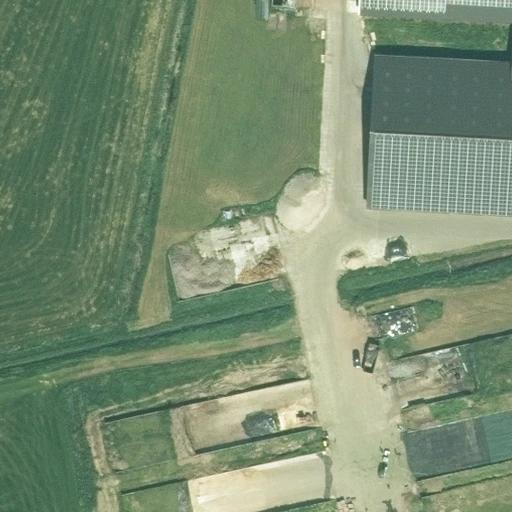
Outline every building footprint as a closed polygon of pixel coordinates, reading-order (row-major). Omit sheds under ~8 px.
[(276,0),(277,11),(303,8),(302,0),(276,0)] [(511,0),(362,0),(361,14),(511,22),(511,62),(511,70),(375,62),(366,206),(511,214),(511,0)] [(178,288),(287,266),(283,250),(175,272),(178,288)] [(236,400),(133,419),(140,459),(292,432),(286,402),(267,406),(271,424),(241,429),(236,400)] [(315,498),(287,499),(287,509),(329,508),(329,493),(315,494),(315,498)] [(251,511),(251,503),(236,503),(236,511),(251,511)]
